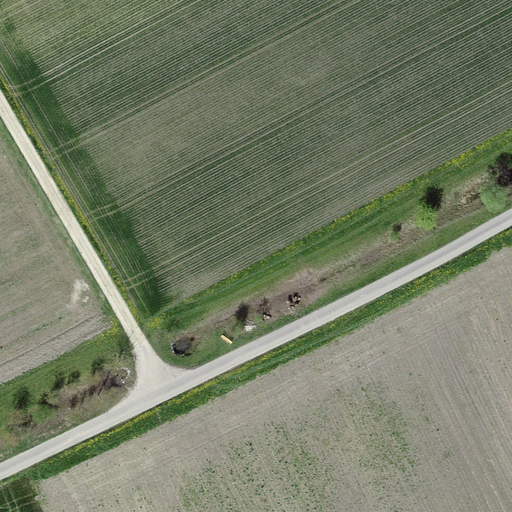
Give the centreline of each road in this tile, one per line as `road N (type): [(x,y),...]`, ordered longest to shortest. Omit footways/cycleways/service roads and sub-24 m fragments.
road 1 (unclassified): [(0,471),(511,217)]
road 2 (track): [(0,105),(166,391)]
